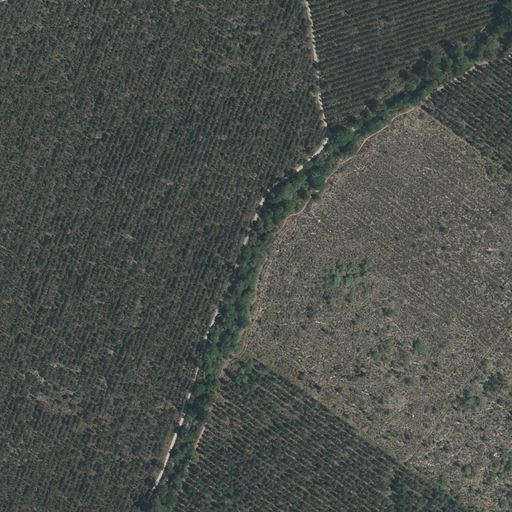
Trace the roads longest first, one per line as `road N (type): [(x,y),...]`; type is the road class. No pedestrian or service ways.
road 1 (track): [(330,135),(266,185),(142,511)]
road 2 (track): [(330,135),(307,0)]
